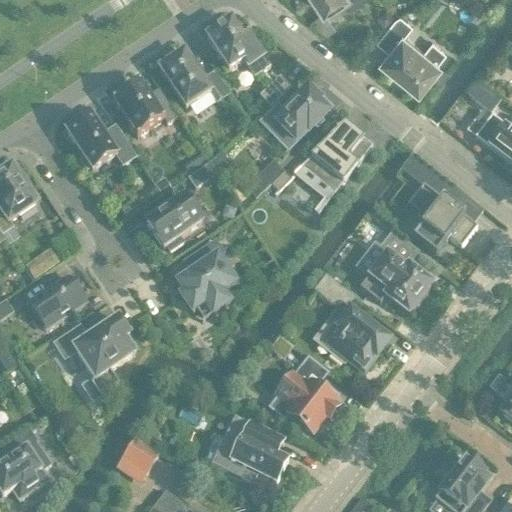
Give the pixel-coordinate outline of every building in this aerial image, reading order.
[(314,0),(320,8),(323,13),(336,4),(343,15),(364,0),(314,0)] [(387,10),(376,17),(384,28),(395,20),(387,10)] [(381,60),(392,69),(418,90),(438,64),(437,63),(444,54),(432,43),(424,53),(403,36),(411,26),(399,17),(395,20),(377,42),(388,51),(381,60)] [(208,36),(209,38),(206,40),(229,74),(244,64),(255,80),(270,69),(248,36),(246,37),(247,38),(242,40),(231,24),(221,30),(219,28),(208,36)] [(184,55),(159,72),(186,112),(210,96),(216,106),(229,97),(214,75),(202,83),(200,79),(202,78),(196,70),(194,71),(184,55)] [(270,111),(291,92),(280,80),(259,99),(270,111)] [(473,84),(463,96),(490,116),(499,104),(473,84)] [(149,99),(140,85),(112,104),(138,141),(164,123),(167,127),(178,120),(159,92),(149,99)] [(320,104),(307,93),(294,106),(291,102),(269,124),(283,138),(277,144),(288,155),(289,154),(288,153),(307,134),(308,135),(332,111),(323,101),(320,104)] [(90,118),(65,134),(82,160),(79,162),(87,174),(90,172),(92,174),(116,158),(123,168),(136,160),(115,129),(105,136),(101,129),(99,130),(90,118)] [(477,142),(489,152),(511,169),(511,136),(493,122),(477,142)] [(360,139),(352,148),(338,137),(338,136),(337,135),(290,182),(284,176),(272,189),(277,194),(274,198),(276,199),(304,171),(335,196),(372,149),(360,139)] [(209,167),(188,182),(195,193),(216,178),(209,167)] [(0,174),(0,235),(1,237),(12,230),(9,226),(36,208),(34,205),(37,203),(27,187),(24,189),(12,171),(10,172),(8,169),(0,174)] [(164,181),(155,187),(162,198),(171,191),(164,181)] [(153,189),(143,196),(150,206),(160,199),(153,189)] [(461,251),(477,231),(423,189),(408,210),(427,224),(413,243),(435,260),(450,242),(461,251)] [(146,226),(163,252),(167,250),(170,255),(183,246),(180,241),(202,225),(185,200),(167,212),(166,211),(157,218),(146,226)] [(386,258),(360,292),(380,308),(385,301),(409,320),(433,288),(405,266),(415,254),(392,236),(385,245),(380,253),(386,258)] [(180,298),(193,317),(194,316),(193,315),(205,307),(213,318),(231,306),(230,305),(229,305),(222,295),(235,287),(218,260),(223,257),(215,245),(194,259),(201,270),(178,286),(185,297),(182,298),(181,297),(180,298)] [(50,252),(25,269),(34,282),(59,266),(50,252)] [(46,333),(85,307),(68,281),(29,307),(46,333)] [(325,281),(315,294),(334,308),(344,295),(325,281)] [(0,325),(14,316),(6,304),(0,308),(0,325)] [(331,355),(344,366),(347,362),(364,375),(388,344),(340,307),(328,323),(338,330),(326,346),(334,352),(331,355)] [(128,339),(129,338),(118,322),(87,342),(80,331),(55,348),(65,362),(76,355),(94,383),(90,385),(100,399),(119,387),(110,374),(134,358),(132,355),(136,352),(128,339)] [(269,354),(283,364),(293,351),(279,340),(269,354)] [(17,368),(8,354),(0,359),(0,364),(7,374),(17,368)] [(278,400),(269,411),(284,423),(288,418),(312,437),(326,420),(329,422),(338,411),(334,409),(337,406),(327,398),(330,393),(321,386),(328,377),(308,361),(293,380),(292,379),(276,399),(278,400)] [(511,396),(508,402),(511,404),(501,417),(511,425),(511,396)] [(229,442),(214,471),(260,493),(266,481),(278,488),(288,464),(276,458),(282,444),(249,429),(239,448),(229,442)] [(0,469),(0,497),(2,501),(13,494),(19,504),(49,484),(42,474),(51,469),(36,447),(37,445),(29,433),(0,452),(0,457),(5,466),(0,469)] [(484,477),(466,463),(456,475),(453,473),(445,484),(447,486),(434,503),(446,511),(484,511),(487,509),(476,500),(489,484),(483,479),(484,477)] [(152,511),(185,511),(186,511),(166,495),(152,511)]
